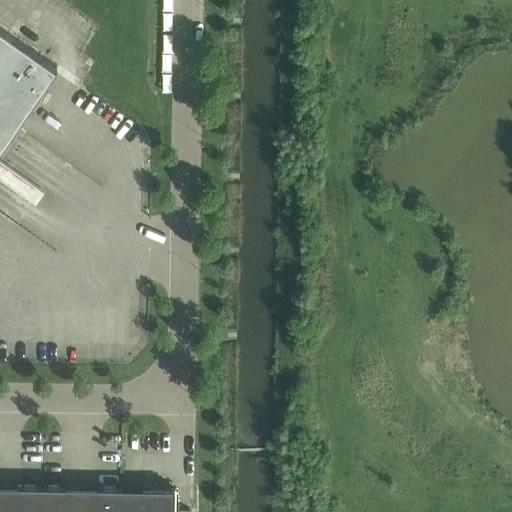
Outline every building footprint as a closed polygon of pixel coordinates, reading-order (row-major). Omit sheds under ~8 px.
[(0,147),(16,126),(57,67),(0,26),(0,147)] [(2,493),(1,511),(41,511),(42,485),(18,485),(18,493),(2,493)] [(42,485),(41,511),(81,511),(82,494),(66,494),(66,485),(42,485)] [(82,494),(81,511),(132,511),(133,495),(123,495),(123,487),(98,486),(98,495),(82,494)] [(133,495),(132,511),(174,511),(175,508),(175,487),(142,487),(142,495),(133,495)]
